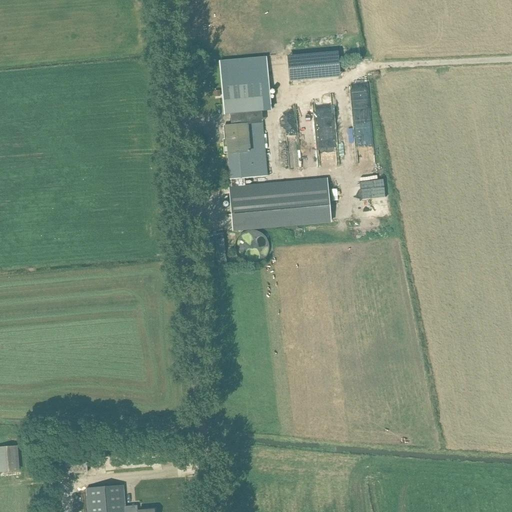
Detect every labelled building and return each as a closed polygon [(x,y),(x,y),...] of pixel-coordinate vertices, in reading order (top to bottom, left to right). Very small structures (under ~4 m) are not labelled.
[(339,76),(337,52),(287,56),(289,80),(339,76)] [(231,113),(261,111),(271,110),(267,66),(221,70),(225,114),(231,113)] [(371,147),(367,82),(350,83),(354,148),(371,147)] [(333,110),(347,110),(348,96),(334,96),(333,110)] [(231,187),(245,186),(244,178),(267,176),(261,111),(231,113),(232,125),(247,124),(250,155),(228,157),(231,187)] [(247,124),(232,125),(224,126),(225,140),(227,140),(228,157),(250,155),(247,124)] [(229,187),(232,220),(233,230),(330,222),(327,179),(245,186),(231,187),(229,187)] [(369,181),(349,181),(350,195),(370,195),(369,181)] [(373,217),(385,215),(384,205),(372,206),(373,217)] [(223,263),(223,236),(203,237),(204,264),(223,263)] [(48,447),(52,476),(87,472),(83,443),(48,447)] [(17,446),(0,447),(0,472),(19,471),(17,446)] [(154,511),(154,510),(137,511),(124,511),(123,486),(79,489),(80,511),(154,511)]
